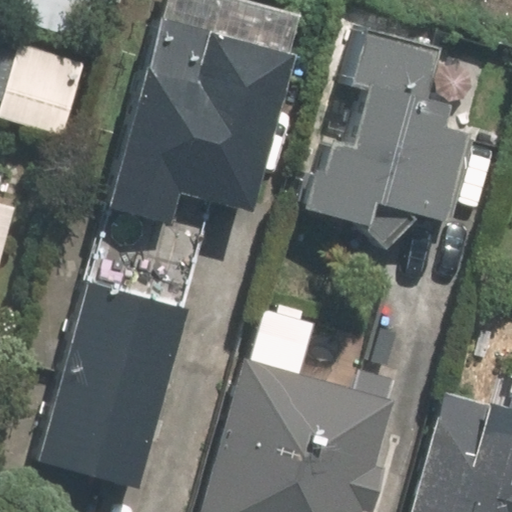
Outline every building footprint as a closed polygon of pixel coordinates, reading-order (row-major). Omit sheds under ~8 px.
[(96,0),(8,0),(5,16),(90,33),(96,0)] [(162,0),(104,190),(170,211),(180,178),(244,198),(303,6),(284,0),(162,0)] [(443,113),(448,92),(463,95),(474,51),(441,43),(445,27),(360,6),(343,74),(363,79),(351,128),(323,121),(305,197),(364,212),(386,235),(424,201),(451,207),(472,120),(443,113)] [(0,110),(64,128),(85,54),(17,35),(14,47),(0,43),(0,97),(0,110)] [(0,265),(19,197),(0,191),(0,265)] [(193,287),(85,259),(37,448),(145,475),(193,287)] [(194,511),(356,511),(392,393),(244,349),(194,511)] [(511,511),(511,387),(491,382),(487,397),(446,386),(410,511),(511,511)]
